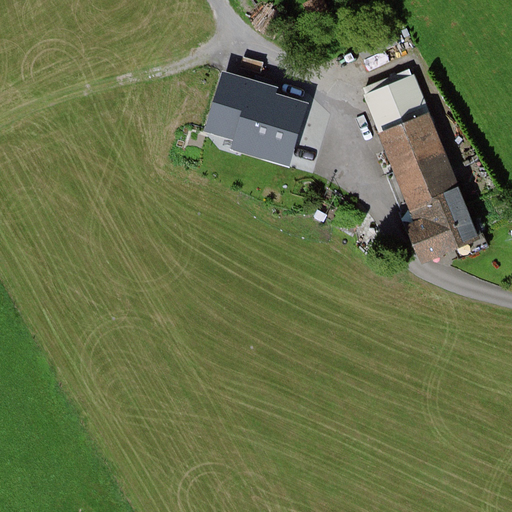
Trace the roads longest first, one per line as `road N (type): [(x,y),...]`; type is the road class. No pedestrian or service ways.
road 1 (residential): [(511,304),(422,272),(354,169),(288,102)]
road 2 (track): [(238,21),(176,68),(0,130)]
road 3 (track): [(222,0),(288,102)]
